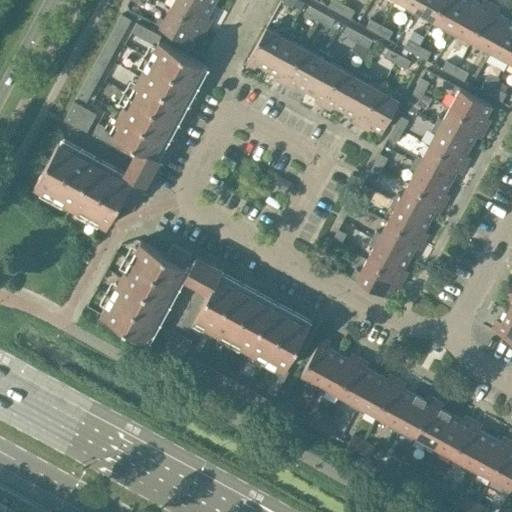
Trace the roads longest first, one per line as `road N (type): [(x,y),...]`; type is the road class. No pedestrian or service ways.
road 1 (residential): [(275,250),(323,159),(232,110),(183,199)]
road 2 (secondary): [(231,511),(0,386)]
road 3 (residential): [(442,342),(275,250)]
road 4 (residential): [(442,342),(511,227)]
road 5 (secondary): [(0,453),(108,511)]
